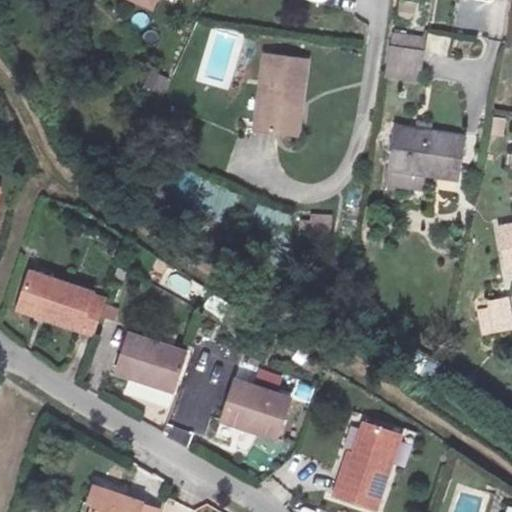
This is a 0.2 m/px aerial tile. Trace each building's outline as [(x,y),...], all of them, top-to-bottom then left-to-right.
[(388,33),(388,79),(425,79),(425,33),(388,33)] [(428,53),(448,58),(452,37),(433,33),(428,53)] [(302,67),(263,61),(253,138),(293,142),(302,67)] [(151,69),(144,84),(164,94),(171,79),(151,69)] [(436,137),(393,131),(387,173),(424,178),(425,170),(459,175),(464,142),(436,137)] [(331,214),(301,219),(304,235),(334,231),(331,214)] [(511,225),(498,229),(508,270),(511,268),(511,225)] [(177,273),(169,286),(184,296),(192,283),(177,273)] [(83,352),(93,323),(75,317),(78,307),(16,286),(3,323),(83,352)] [(506,298),(486,300),(490,327),(509,325),(506,298)] [(106,372),(170,392),(184,348),(120,329),(106,372)] [(425,359),(420,377),(437,382),(442,363),(425,359)] [(281,432),(290,391),(231,376),(221,415),(281,432)] [(357,511),(377,511),(412,448),(380,432),(365,462),(357,459),(335,500),(357,511)] [(144,511),(148,501),(98,483),(88,508),(98,511),(144,511)]
